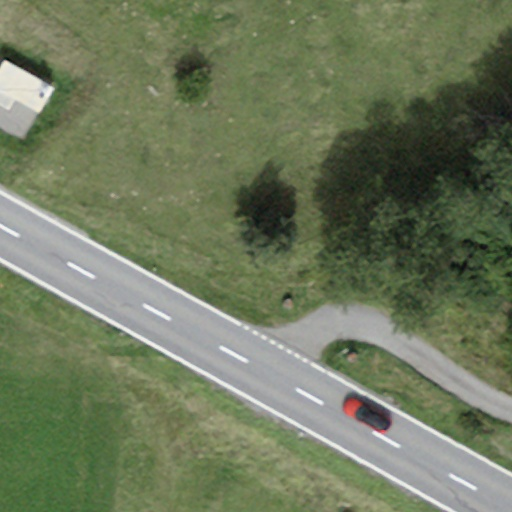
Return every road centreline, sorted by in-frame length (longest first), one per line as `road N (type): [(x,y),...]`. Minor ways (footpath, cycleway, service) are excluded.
road 1 (primary): [(0,226),(511,510)]
road 2 (unknown): [(267,375),(301,335),(337,328),(375,335),(473,392),(511,405)]
